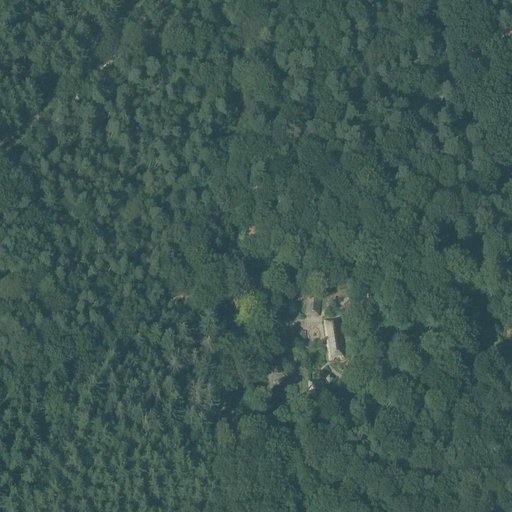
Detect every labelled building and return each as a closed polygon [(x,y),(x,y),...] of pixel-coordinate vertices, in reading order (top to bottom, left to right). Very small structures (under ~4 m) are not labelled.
[(292,298),(298,302),(305,293),(298,288),(292,298)] [(301,315),(310,306),(305,301),(296,310),(301,315)] [(340,319),(323,321),(329,362),(345,360),(340,319)] [(391,354),(380,355),(381,364),(392,363),(391,354)] [(343,365),(339,367),(344,379),(346,378),(346,377),(348,376),(343,365)] [(322,383),(310,384),(311,407),(323,406),(322,383)] [(364,394),(361,398),(366,402),(369,399),(364,394)] [(338,409),(331,412),(335,423),(343,420),(338,409)]
